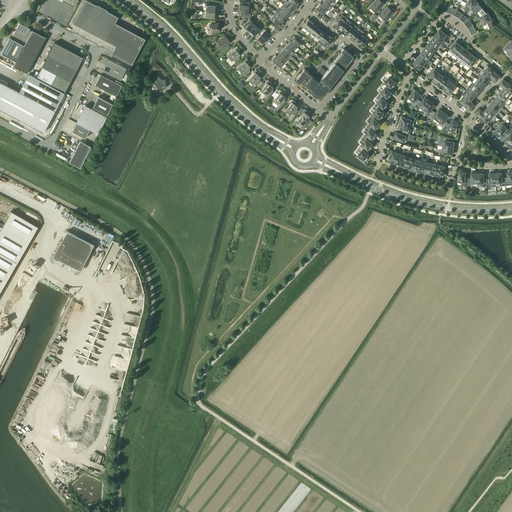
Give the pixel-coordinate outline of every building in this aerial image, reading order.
[(86,0),(85,0),(73,23),(77,25),(115,46),(111,54),(131,64),(144,38),(115,23),(118,17),(114,15),(90,2),(86,0)] [(286,0),(285,0),(283,4),(291,10),(294,7),(296,7),(288,1),(286,0)] [(333,7),(331,5),(324,0),(321,4),(320,3),(328,9),(330,10),(333,7)] [(379,0),(376,0),(370,7),(376,13),(384,4),(379,0)] [(475,0),(474,0),(468,8),(469,7),(472,9),(473,8),(477,12),(477,13),(482,7),(478,2),(475,0)] [(238,9),(251,10),(251,9),(251,8),(251,7),(250,6),(250,5),(249,5),(249,2),(240,1),(239,4),(240,4),(240,6),(238,5),(238,9)] [(205,7),(205,11),(219,12),(219,9),(217,8),(217,6),(210,5),(211,4),(205,3),(205,7)] [(328,9),(320,3),(317,8),(320,10),(321,11),(325,13),(328,9)] [(281,9),(288,14),(291,10),(283,4),(280,8),(281,9)] [(387,7),(379,16),(385,21),(393,12),(387,7)] [(482,7),(477,13),(477,12),(481,16),(479,17),(482,21),(481,21),(490,16),(487,12),(487,13),(482,7)] [(251,10),(238,9),(238,12),(239,12),(239,13),(238,16),(248,17),(248,14),(249,14),(250,14),(250,13),(251,11),(251,10)] [(288,14),(281,9),(278,13),(285,18),(288,14)] [(285,18),(278,13),(275,17),(283,23),(282,22),(285,18)] [(337,21),(334,24),(339,28),(340,27),(346,19),(347,18),(342,14),(340,17),(341,17),(341,18),(338,16),(336,19),(338,21),(337,22),(337,21)] [(273,15),(270,19),(276,25),(279,28),(283,23),(275,17),(273,15)] [(490,16),(481,21),(482,21),(484,24),(485,23),(487,29),(494,26),(491,20),(492,19),(490,16)] [(248,32),(257,22),(256,22),(255,21),(254,21),(253,20),(252,20),(252,21),(250,19),(245,24),(243,26),(245,28),(246,29),(245,30),(248,32)] [(307,30),(313,22),(313,23),(308,19),(306,22),(306,23),(303,27),(307,30)] [(351,22),(346,19),(340,27),(344,30),(349,23),(351,22)] [(219,30),(221,29),(219,22),(213,24),(211,23),(210,25),(209,25),(209,26),(208,28),(210,29),(212,35),(220,33),(219,30)] [(257,22),(248,32),(250,34),(250,33),(252,34),(251,34),(254,36),(260,29),(258,27),(259,27),(259,26),(258,25),(258,24),(257,23),(257,22)] [(311,34),(316,27),(312,24),(313,22),(307,30),(311,34)] [(349,23),(344,30),(348,33),(355,25),(351,22),(349,23)] [(1,53),(15,61),(13,65),(27,73),(46,37),(32,30),(31,31),(29,30),(30,29),(19,23),(16,29),(17,29),(16,32),(15,31),(11,38),(10,37),(1,53)] [(352,37),(357,30),(359,28),(355,25),(348,33),(352,37)] [(315,37),(320,30),(316,27),(311,34),(315,37)] [(359,28),(357,30),(352,37),(356,40),(361,33),(363,31),(359,28)] [(440,29),(436,33),(443,39),(447,35),(443,32),(443,31),(443,30),(443,29),(442,29),(442,28),(441,28),(440,29)] [(259,34),(254,38),(258,42),(259,41),(260,42),(262,45),(269,38),(267,35),(267,34),(267,33),(266,31),(265,30),(260,35),(259,34)] [(315,37),(319,40),(324,33),(320,30),(315,37)] [(361,33),(356,40),(360,43),(367,34),(363,31),(361,33)] [(318,42),(321,45),(329,35),(328,36),(324,33),(319,40),(318,42)] [(436,33),(433,38),(440,43),(442,45),(445,40),(443,39),(436,33)] [(367,35),(367,34),(360,43),(359,44),(364,47),(366,44),(368,41),(370,39),(369,38),(368,36),(367,35)] [(226,45),(230,42),(225,35),(217,42),(218,43),(218,45),(220,47),(221,47),(222,48),(221,49),(223,52),(228,47),(226,45)] [(326,48),(327,46),(331,42),(334,39),(329,35),(321,45),(326,48)] [(290,40),(297,47),(301,44),(297,39),(294,36),(290,40)] [(433,38),(430,42),(437,48),(440,43),(433,38)] [(287,45),(294,51),(297,47),(290,40),(291,41),(287,45)] [(453,54),(457,49),(460,45),(456,41),(450,49),(449,51),(453,54)] [(81,56),(55,42),(36,77),(64,92),(82,59),(82,58),(82,57),(81,56)] [(430,42),(426,46),(433,52),(437,48),(430,42)] [(287,45),(284,48),(292,56),(295,53),(294,51),(287,45)] [(460,45),(457,49),(453,54),(457,58),(462,52),(464,48),(460,45)] [(237,54),(239,52),(240,51),(240,50),(239,50),(239,49),(237,46),(234,49),(234,50),(227,55),(229,57),(226,60),(231,66),(240,58),(238,56),(238,55),(237,54)] [(426,46),(423,50),(430,56),(433,52),(426,46)] [(288,60),(292,56),(284,48),(280,52),(288,60)] [(304,68),(297,77),(299,79),(298,80),(305,85),(305,84),(307,85),(306,86),(308,88),(309,89),(311,90),(311,91),(311,92),(312,93),(312,94),(313,94),(312,93),(312,92),(313,92),(313,93),(314,94),(315,95),(316,96),(317,96),(318,96),(319,96),(320,96),(321,96),(322,95),(323,95),(324,94),(324,93),(325,92),(325,91),(326,91),(326,92),(325,93),(326,93),(326,92),(326,91),(326,90),(326,89),(326,88),(326,87),(328,85),(330,86),(334,81),(333,80),(334,78),(335,79),(340,73),(339,72),(340,70),(341,71),(341,72),(342,71),(344,68),(343,67),(346,64),(347,65),(352,58),(351,57),(352,55),(343,48),(343,49),(341,51),(343,53),(327,73),(326,72),(327,71),(321,67),(315,75),(313,78),(306,73),(307,71),(304,69),(304,68)] [(464,48),(462,52),(457,58),(461,61),(469,52),(464,48)] [(423,50),(419,55),(427,60),(428,61),(429,60),(428,59),(430,56),(423,50)] [(280,52),(277,56),(285,64),(288,60),(280,52)] [(469,52),(461,61),(466,64),(473,55),(469,52)] [(277,56),(276,54),(275,55),(276,55),(272,59),(275,62),(275,61),(281,67),(285,64),(277,56)] [(423,65),(427,60),(419,55),(416,59),(423,65)] [(473,55),(466,64),(470,67),(471,65),(472,66),(477,58),(473,55)] [(250,63),(249,62),(247,58),(244,61),(244,62),(237,68),(241,73),(240,74),(242,76),(250,70),(248,68),(247,66),(249,64),(249,63),(250,63)] [(126,68),(108,59),(103,70),(120,79),(126,68)] [(420,69),(423,65),(416,59),(412,64),(412,65),(413,66),(414,67),(415,67),(415,66),(416,66),(420,69)] [(496,81),(500,76),(493,71),(494,70),(487,65),(483,70),(491,77),(496,81)] [(436,67),(429,76),(433,79),(438,72),(440,70),(436,67)] [(483,69),(479,73),(481,75),(488,81),(491,77),(483,70),(483,69)] [(259,73),(259,72),(256,70),(253,72),(254,73),(248,80),(253,85),(254,83),(257,85),(261,81),(259,79),(259,78),(257,77),(259,75),(259,74),(259,73)] [(440,70),(438,72),(433,79),(437,83),(444,74),(440,70)] [(388,71),(384,77),(387,79),(385,82),(392,88),(394,85),(393,84),(396,81),(394,80),(396,77),(388,71)] [(0,109),(43,132),(64,92),(29,74),(19,92),(0,81),(0,109)] [(447,79),(449,77),(444,74),(437,83),(441,86),(447,79)] [(122,85),(100,75),(95,85),(116,96),(122,85)] [(488,81),(481,75),(478,79),(484,85),(488,81)] [(161,92),(167,86),(158,76),(152,81),(161,92)] [(449,77),(447,79),(441,86),(446,89),(453,80),(449,77)] [(478,79),(474,83),(481,89),(484,85),(478,79)] [(503,79),(499,83),(504,88),(504,87),(511,93),(511,94),(511,93),(511,85),(510,84),(509,84),(503,79)] [(269,87),(271,85),(271,84),(271,83),(271,82),(267,80),(265,83),(266,84),(260,91),(266,95),(263,98),(266,100),(273,91),(271,89),(271,88),(269,87)] [(446,89),(450,93),(456,86),(457,84),(453,80),(446,89)] [(384,82),(380,87),(383,90),(381,92),(388,98),(391,95),(390,94),(392,91),(391,90),(393,88),(392,88),(385,82),(384,81),(384,82)] [(469,86),(471,88),(477,93),(481,89),(474,83),(472,82),(469,86)] [(465,90),(467,92),(474,97),(477,93),(471,88),(469,86),(465,90)] [(504,87),(504,88),(501,92),(507,97),(511,93),(504,87)] [(414,106),(418,101),(416,99),(420,94),(419,93),(420,92),(417,89),(416,90),(413,88),(411,93),(412,94),(408,99),(411,101),(410,102),(414,106)] [(283,98),(282,97),(284,94),(284,93),(283,92),(280,90),(278,93),(279,93),(273,101),(278,105),(276,108),(278,110),(286,100),(283,98)] [(474,97),(467,92),(465,90),(462,94),(464,96),(470,101),(474,97)] [(380,92),(376,97),(379,100),(377,102),(377,103),(385,108),(387,106),(386,105),(388,102),(387,101),(389,98),(388,98),(381,92),(380,92)] [(507,97),(501,92),(497,96),(506,103),(509,99),(507,97)] [(98,96),(92,109),(106,116),(113,104),(98,96)] [(460,101),(466,106),(467,106),(470,109),(474,104),(470,101),(464,96),(460,101)] [(497,96),(494,100),(500,105),(502,107),(506,103),(497,96)] [(425,97),(421,102),(418,101),(414,106),(419,109),(420,108),(423,110),(423,109),(430,100),(426,97),(426,98),(425,97)] [(294,107),(296,104),(296,103),(296,102),(295,102),(292,99),(290,102),(291,103),(285,110),(291,115),(292,113),(294,115),(298,110),(296,108),(294,107)] [(433,104),(434,103),(430,100),(423,109),(426,111),(424,113),(429,117),(433,112),(430,110),(434,105),(433,104)] [(492,102),(490,104),(497,109),(499,111),(502,107),(500,105),(494,100),(492,102)] [(376,102),(372,108),(376,110),(374,113),(373,113),(381,119),(383,116),(382,115),(384,112),(383,111),(385,109),(385,108),(377,103),(377,102),(376,102)] [(490,104),(487,108),(495,115),(499,111),(497,109),(490,104)] [(106,116),(92,109),(85,105),(76,122),(98,133),(106,116)] [(438,120),(444,111),(441,108),(440,109),(439,108),(435,114),(433,112),(429,117),(433,121),(434,119),(437,121),(438,120)] [(487,108),(483,112),(490,118),(492,120),(495,115),(487,108)] [(301,127),(303,129),(311,120),(308,118),(306,116),(308,114),(309,114),(309,113),(308,112),(305,109),(304,110),(302,112),(303,113),(303,114),(298,120),(303,124),(301,127)] [(486,123),(490,118),(483,112),(480,109),(476,114),(480,117),(479,117),(486,123)] [(444,111),(438,120),(440,122),(438,125),(443,128),(447,123),(444,121),(449,116),(448,115),(448,114),(444,111)] [(373,113),(368,118),(372,121),(370,123),(377,129),(379,126),(378,126),(380,123),(379,122),(381,119),(373,113),(374,113),(373,112),(373,113)] [(400,122),(411,125),(412,123),(414,123),(415,118),(410,114),(408,119),(401,116),(400,120),(401,120),(400,122)] [(457,128),(456,127),(455,127),(458,123),(457,123),(458,122),(455,120),(454,120),(453,120),(449,125),(447,123),(443,128),(447,132),(449,129),(456,135),(457,128)] [(90,129),(76,122),(72,131),(85,138),(90,129)] [(411,125),(400,122),(400,123),(399,123),(397,127),(405,129),(404,132),(410,134),(412,129),(410,128),(411,125)] [(369,123),(365,128),(368,131),(366,134),(373,140),(373,139),(375,137),(374,136),(377,133),(375,132),(377,129),(370,123),(369,123)] [(507,133),(511,128),(509,125),(507,124),(505,126),(503,124),(496,131),(497,132),(496,133),(498,135),(499,134),(501,136),(505,131),(507,133)] [(396,132),(394,136),(395,136),(395,138),(404,141),(405,142),(406,139),(408,139),(410,134),(404,132),(403,135),(401,134),(396,132)] [(365,133),(361,139),(364,141),(362,144),(369,150),(372,147),(370,146),(373,143),(371,142),(374,140),(373,139),(373,140),(366,134),(365,133)] [(442,146),(454,148),(455,144),(454,143),(454,142),(448,141),(448,138),(442,137),(441,142),(443,143),(442,146)] [(80,141),(69,162),(80,168),(91,146),(80,141)] [(361,144),(357,149),(360,152),(358,155),(362,158),(360,160),(363,163),(364,163),(365,160),(368,157),(367,157),(369,154),(368,153),(370,150),(369,150),(362,144),(361,143),(361,144)] [(454,148),(442,146),(441,149),(440,149),(438,154),(445,156),(445,153),(452,154),(452,153),(453,153),(454,148)] [(389,158),(388,160),(394,163),(398,153),(392,151),(391,154),(390,154),(388,158),(389,158)] [(400,166),(404,155),(398,153),(394,163),(397,163),(397,165),(400,166)] [(406,167),(409,157),(404,155),(400,166),(403,167),(404,166),(406,167)] [(409,157),(406,167),(409,168),(408,169),(412,170),(415,159),(409,157)] [(421,161),(418,172),(421,172),(422,171),(423,172),(424,172),(427,162),(426,162),(427,159),(422,158),(421,161)] [(418,172),(421,161),(415,159),(412,170),(418,172)] [(430,175),(432,164),(427,162),(424,172),(427,173),(427,174),(430,175)] [(436,175),(438,165),(432,164),(430,175),(433,175),(434,174),(436,175)] [(445,166),(438,165),(436,175),(443,176),(443,174),(444,174),(445,170),(444,169),(445,166)] [(467,186),(468,179),(465,179),(466,172),(463,172),(464,171),(461,170),(461,171),(459,171),(459,176),(458,175),(457,181),(458,181),(458,184),(461,184),(461,185),(467,186)] [(477,185),(478,172),(474,172),(474,173),(471,173),(471,179),(468,179),(467,186),(474,186),(474,185),(477,185)] [(487,186),(486,180),(483,180),(484,173),(481,173),(481,172),(478,172),(477,185),(480,186),(487,186)] [(496,185),(495,172),(492,172),(492,173),(489,173),(490,180),(486,180),(487,186),(493,186),(496,185)] [(506,185),(505,179),(502,179),(502,172),(499,173),(499,172),(495,172),(496,185),(499,185),(499,186),(506,185)] [(0,230),(0,291),(38,226),(11,211),(0,230)] [(61,240),(52,257),(58,260),(59,259),(81,270),(94,244),(67,230),(62,240),(61,240)]
